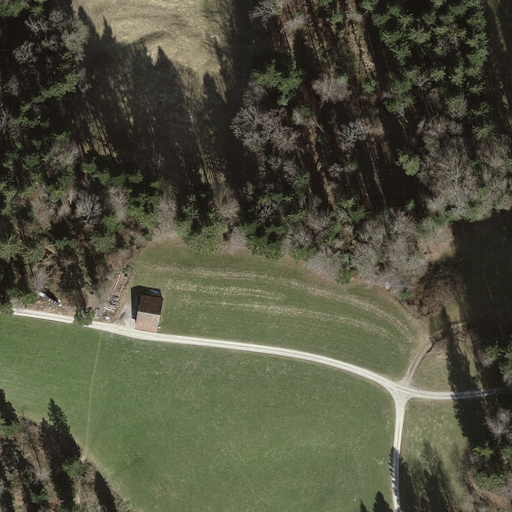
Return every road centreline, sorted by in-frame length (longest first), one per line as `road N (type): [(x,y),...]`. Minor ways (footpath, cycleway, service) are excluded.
road 1 (track): [(99,326),(293,353),(402,391),(397,511)]
road 2 (track): [(511,314),(450,329),(419,355),(402,391),(511,392)]
